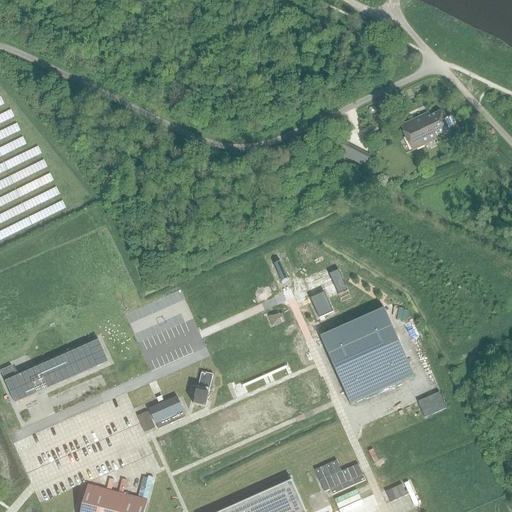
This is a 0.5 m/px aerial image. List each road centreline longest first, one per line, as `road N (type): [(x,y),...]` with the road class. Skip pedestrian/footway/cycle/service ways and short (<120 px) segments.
road 1 (unclassified): [(0,46),(131,108)]
road 2 (unclassified): [(315,124),(436,64)]
